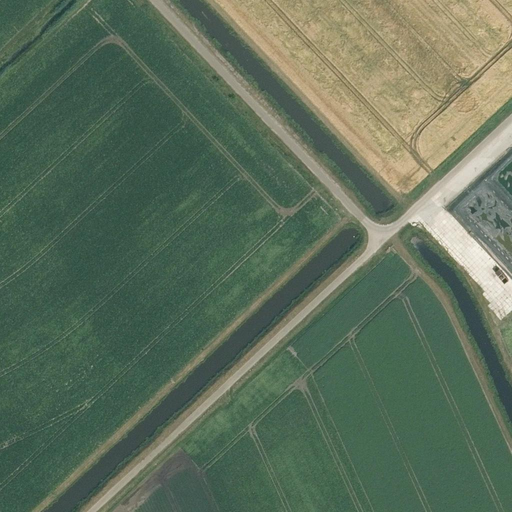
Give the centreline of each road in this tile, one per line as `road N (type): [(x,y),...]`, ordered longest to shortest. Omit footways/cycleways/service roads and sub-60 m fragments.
road 1 (unclassified): [(93,511),(381,240)]
road 2 (unclassified): [(381,240),(153,0)]
road 3 (unclassified): [(381,240),(511,118)]
